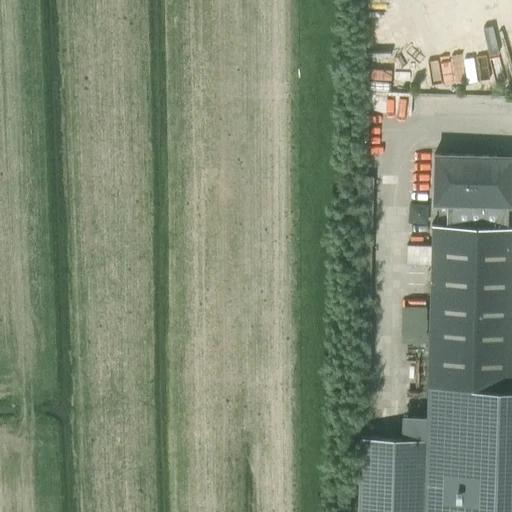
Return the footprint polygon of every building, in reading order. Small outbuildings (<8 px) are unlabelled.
[(440,42),(440,69),(452,69),(452,42),(440,42)] [(432,223),(427,384),(505,386),(511,226),(507,226),(508,204),(511,204),(511,179),(511,171),(510,172),(510,167),(509,163),(505,160),(501,158),(497,157),(497,155),(434,154),(433,202),(439,202),(438,224),(432,223)] [(419,340),(420,303),(403,303),(402,340),(419,340)] [(420,340),(428,340),(429,305),(421,305),(420,340)] [(359,329),(358,378),(369,378),(370,329),(359,329)] [(505,386),(427,384),(426,437),(423,511),(511,511),(511,389),(505,389),(505,386)] [(360,435),(357,511),(423,511),(426,437),(360,435)]
